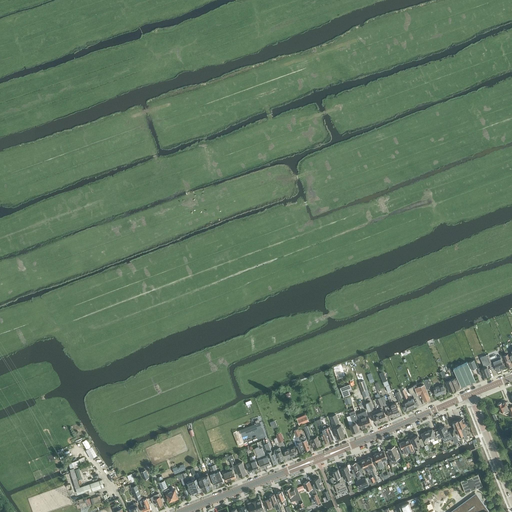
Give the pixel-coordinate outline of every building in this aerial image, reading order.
[(505,359),(508,367),(511,365),(511,364),(509,357),(509,356),(508,354),(506,354),(503,355),(505,359)] [(485,355),(480,357),(482,361),(481,361),(484,367),(481,369),(484,377),(490,374),(487,366),(489,365),(487,358),(486,357),(485,355)] [(489,355),(486,357),(487,358),(489,364),(493,363),(497,372),(501,370),(500,369),(505,367),(500,356),(493,359),(494,359),(491,361),(489,355)] [(474,360),(468,362),(471,370),(477,367),(474,360)] [(475,380),(467,362),(453,368),(454,371),(456,374),(461,386),(475,380)] [(449,376),(444,378),(445,381),(449,391),(454,388),(451,379),(449,376)] [(456,377),(451,379),(454,388),(460,386),(456,377)] [(359,382),(362,392),(367,390),(364,380),(359,382)] [(386,386),(388,392),(391,391),(387,380),(383,382),(385,387),(386,386)] [(424,383),(414,386),(420,400),(423,398),(424,401),(430,398),(426,389),(424,383)] [(343,398),(350,395),(349,390),(351,390),(350,387),(351,387),(350,384),(339,388),(343,398)] [(433,388),(436,395),(441,393),(442,394),(446,392),(443,384),(433,388)] [(414,387),(409,389),(411,395),(413,394),(415,398),(410,400),(413,407),(415,406),(418,405),(419,404),(421,403),(414,387)] [(407,401),(403,404),(405,410),(413,407),(410,400),(409,401),(407,401)] [(511,405),(508,408),(506,405),(508,405),(506,402),(505,402),(505,401),(501,403),(501,402),(497,404),(500,411),(504,410),(505,412),(508,410),(511,417),(511,405)] [(392,409),(395,415),(400,413),(396,403),(391,405),(393,409),(392,409)] [(395,415),(392,409),(389,410),(388,409),(390,409),(389,406),(385,408),(386,411),(387,411),(390,417),(395,415)] [(377,411),(382,421),(387,419),(383,410),(383,411),(382,409),(377,411)] [(362,412),(368,427),(368,426),(372,424),(368,415),(366,410),(362,412)] [(355,411),(349,413),(350,415),(353,424),(350,425),(353,432),(359,430),(357,424),(359,423),(355,411)] [(382,421),(377,411),(373,413),(374,414),(373,415),(377,423),(382,421)] [(367,426),(367,427),(368,427),(362,412),(357,414),(359,418),(359,419),(363,428),(367,426)] [(336,414),(330,417),(333,425),(339,423),(336,415),(336,414)] [(299,424),(309,421),(307,416),(301,418),(300,417),(297,418),(299,424)] [(457,420),(463,435),(463,434),(465,439),(468,438),(464,426),(466,425),(463,418),(457,420)] [(463,435),(457,420),(452,422),(455,430),(457,429),(460,436),(463,435)] [(240,430),(242,434),(261,427),(259,422),(253,424),(254,425),(240,430)] [(325,424),(323,424),(325,429),(329,441),(334,439),(331,430),(329,427),(326,428),(325,424)] [(307,425),(304,427),(312,447),(314,446),(315,447),(320,444),(317,436),(312,438),(307,425)] [(334,428),(338,438),(345,435),(341,425),(334,428)] [(444,425),(438,427),(439,430),(441,433),(442,438),(443,439),(450,435),(452,438),(457,436),(454,429),(450,431),(449,432),(448,433),(447,430),(446,431),(444,425)] [(297,436),(294,437),(296,443),(300,452),(305,450),(300,437),(300,436),(299,435),(298,436),(297,433),(298,433),(300,432),(298,428),(294,430),(297,436)] [(324,433),(321,434),(325,443),(329,441),(325,429),(324,429),(322,429),(324,433)] [(432,429),(427,431),(429,438),(431,442),(435,440),(434,439),(436,438),(432,429)] [(427,431),(421,434),(425,443),(427,442),(426,440),(429,438),(427,431)] [(302,435),(300,436),(300,437),(305,450),(310,448),(308,444),(309,443),(308,441),(307,441),(306,439),(304,440),(302,435)] [(416,448),(418,447),(418,445),(421,444),(422,446),(424,445),(421,438),(419,439),(417,435),(411,438),(416,448)] [(405,440),(404,440),(408,450),(410,453),(415,451),(412,445),(410,438),(405,440)] [(400,445),(398,446),(401,453),(407,451),(408,450),(404,440),(403,441),(399,442),(400,445)] [(269,445),(266,447),(268,452),(267,452),(272,463),(276,462),(272,450),(271,450),(269,445)] [(389,450),(386,451),(390,460),(389,461),(391,465),(397,462),(395,458),(399,456),(394,445),(388,448),(389,450)] [(91,459),(97,455),(92,446),(86,450),(91,459)] [(284,450),(287,457),(298,453),(295,446),(284,450)] [(266,466),(259,448),(259,447),(256,449),(259,456),(257,456),(259,460),(262,467),(266,466)] [(259,448),(266,466),(271,464),(268,456),(266,457),(262,447),(259,448)] [(275,449),(279,461),(284,459),(280,448),(277,448),(275,449)] [(384,465),(386,464),(386,463),(384,459),(387,458),(384,450),(379,453),(384,465)] [(384,465),(379,453),(374,455),(379,467),(384,465)] [(229,456),(233,467),(234,469),(237,467),(240,476),(247,473),(243,462),(237,464),(235,460),(233,455),(229,456)] [(370,456),(365,459),(370,470),(371,474),(372,474),(373,477),(376,476),(373,469),(372,467),(374,466),(373,463),(370,456)] [(253,460),(252,457),(250,457),(252,462),(252,463),(255,470),(259,468),(256,459),(253,460)] [(360,461),(358,462),(361,469),(362,468),(363,468),(366,467),(367,469),(366,469),(368,471),(368,472),(367,472),(368,475),(371,474),(370,470),(365,459),(360,460),(360,461)] [(355,462),(350,464),(353,472),(355,475),(361,473),(360,469),(361,469),(358,462),(355,463),(355,462)] [(183,464),(172,468),(175,474),(186,469),(183,464)] [(215,464),(212,465),(213,466),(214,469),(215,473),(217,476),(220,484),(225,482),(220,471),(218,472),(215,464)] [(347,465),(341,468),(346,480),(347,479),(348,480),(352,479),(351,478),(352,477),(347,465)] [(229,471),(224,473),(227,481),(236,478),(232,467),(228,468),(229,471)] [(340,480),(343,479),(342,476),(341,477),(338,469),(332,471),(335,479),(339,478),(340,480)] [(208,472),(203,474),(204,476),(208,488),(213,486),(208,472)] [(215,473),(211,474),(212,477),(215,486),(220,484),(217,476),(215,473)] [(478,474),(461,481),(461,483),(465,493),(471,490),(476,488),(482,486),(478,474)] [(204,476),(199,478),(204,490),(208,488),(204,476)] [(322,488),(321,485),(322,485),(319,477),(312,479),(315,487),(318,486),(320,489),(321,488),(322,490),(324,489),(324,487),(322,488)] [(367,480),(368,484),(369,485),(371,484),(371,486),(376,484),(375,481),(373,478),(374,478),(373,477),(370,478),(370,479),(367,480)] [(358,488),(367,484),(365,478),(355,482),(358,488)] [(196,479),(191,481),(196,493),(201,491),(196,479)] [(341,482),(334,484),(335,488),(336,487),(337,489),(336,490),(340,489),(341,492),(347,490),(343,479),(340,480),(341,482)] [(80,487),(76,488),(78,494),(84,492),(84,491),(89,489),(90,492),(104,487),(102,480),(99,481),(80,487)] [(164,481),(159,482),(162,488),(163,488),(166,494),(169,501),(178,498),(176,493),(177,492),(176,489),(175,490),(175,489),(170,491),(169,488),(167,489),(166,487),(164,481)] [(191,481),(186,482),(191,495),(196,493),(191,481)] [(307,490),(311,488),(314,495),(313,495),(316,503),(320,502),(317,493),(312,482),(310,483),(309,481),(303,483),(307,490)] [(135,485),(132,487),(137,500),(141,498),(136,485),(135,485)] [(298,499),(298,500),(301,499),(299,492),(296,493),(294,487),(291,488),(291,487),(285,490),(288,497),(290,496),(292,501),(298,499)] [(287,504),(282,491),(277,493),(279,500),(281,499),(284,505),(287,504)] [(279,508),(276,501),(274,494),(269,496),(272,503),(273,502),(276,509),(279,508)] [(159,497),(159,495),(156,496),(157,498),(155,499),(158,506),(163,504),(160,497),(159,497)] [(451,511),(487,511),(486,509),(487,509),(481,500),(480,501),(475,495),(451,511)] [(142,507),(143,511),(152,509),(147,498),(140,501),(142,507)] [(254,501),(258,511),(262,510),(262,511),(265,511),(260,498),(256,499),(257,500),(254,501)] [(254,501),(251,502),(251,501),(247,503),(250,509),(247,510),(247,511),(256,511),(258,511),(254,501)] [(134,504),(130,506),(132,511),(140,511),(136,502),(134,503),(134,504)] [(409,503),(399,506),(402,511),(411,508),(409,503)]
